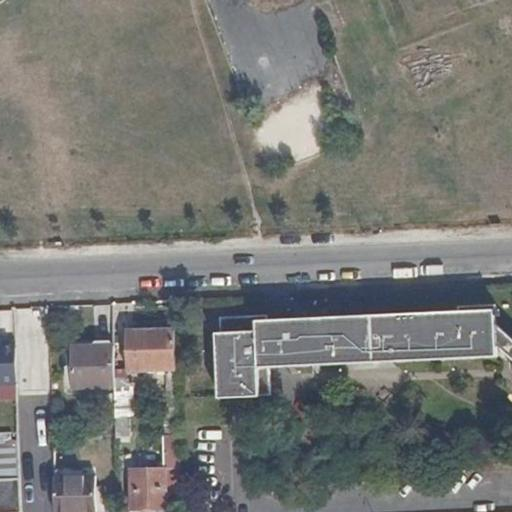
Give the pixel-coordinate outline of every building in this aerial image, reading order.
[(459,308),(376,312),(382,360),(461,356),(466,464),(502,462),(495,302),(459,304),(459,308)] [(382,360),(376,312),(336,314),(342,361),(382,360)] [(342,361),(336,314),(267,318),(267,313),(219,315),(221,347),(224,395),(270,392),(269,365),(285,364),(342,361)] [(175,336),(175,326),(126,328),(128,369),(176,367),(175,336)] [(0,383),(16,384),(14,342),(0,341),(0,383)] [(73,386),(115,386),(114,345),(72,347),(73,386)] [(115,416),(128,416),(128,385),(115,386),(115,416)] [(40,413),(39,394),(19,395),(21,456),(48,455),(48,440),(40,440),(40,428),(50,428),(50,413),(40,413)] [(177,414),(162,415),(163,432),(177,433),(177,414)] [(116,435),(116,437),(129,436),(128,416),(115,416),(116,435)] [(18,434),(0,434),(0,478),(20,478),(18,434)] [(178,434),(162,434),(164,468),(165,505),(180,505),(178,434)] [(165,505),(164,468),(130,469),(131,507),(165,505)] [(34,511),(33,483),(43,483),(43,478),(33,478),(32,469),(20,469),(20,478),(21,511),(34,511)] [(54,473),(55,511),(82,511),(96,511),(94,471),(54,473)] [(0,511),(21,511),(20,478),(0,478),(0,511)]
